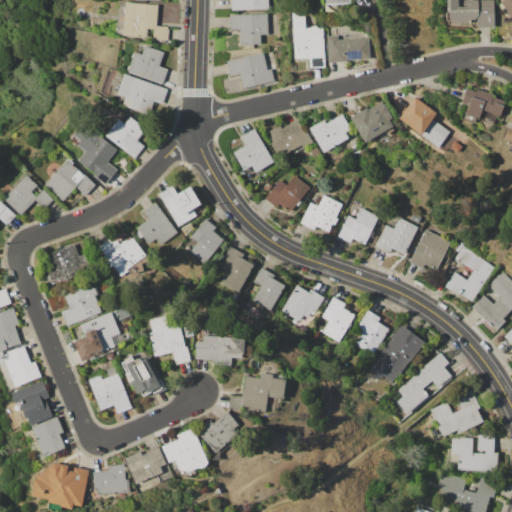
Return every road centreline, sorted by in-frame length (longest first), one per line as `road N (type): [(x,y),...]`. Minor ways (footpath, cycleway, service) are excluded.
road 1 (tertiary): [(511,409),(483,362),(434,313),(398,291),(307,260),(238,212),(200,149),(197,0)]
road 2 (residential): [(452,57),(198,125),(118,202),(35,244),(28,271)]
road 3 (residential): [(28,271),(93,434),(104,444),(192,411),(205,395)]
road 4 (residential): [(452,57),(511,79),(487,51),(452,57)]
